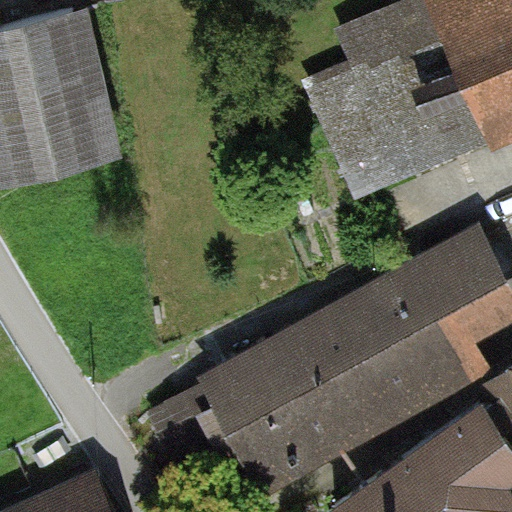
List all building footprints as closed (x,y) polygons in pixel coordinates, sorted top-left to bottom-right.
[(315,77),(365,188),(511,123),(511,0),(403,0),(388,7),(403,39),(315,77)] [(105,2),(0,28),(0,176),(140,141),(105,2)] [(509,289),(477,229),(212,371),(261,462),(472,349),(455,318),(509,289)] [(338,503),(344,511),(499,511),(511,503),(511,487),(503,475),(511,468),(511,444),(499,426),(511,416),(511,367),(493,382),(498,390),(338,503)] [(118,511),(102,477),(26,511),(118,511)]
